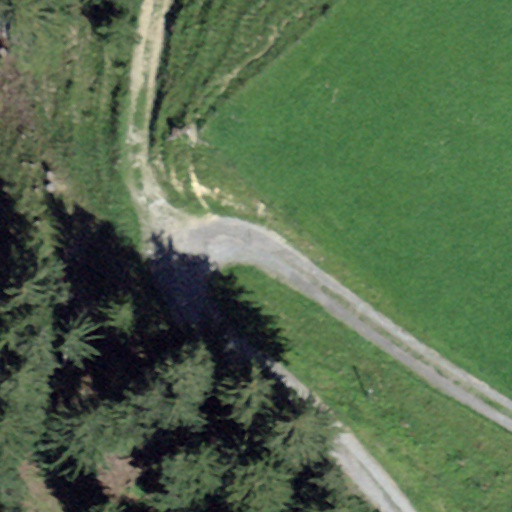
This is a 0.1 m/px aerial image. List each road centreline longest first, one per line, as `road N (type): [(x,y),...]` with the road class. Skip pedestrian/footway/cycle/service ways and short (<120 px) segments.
road 1 (track): [(511,420),(270,251),(206,232),(175,247),(169,287),(194,332),(344,451),(396,511)]
road 2 (track): [(175,247),(149,154),(164,0)]
